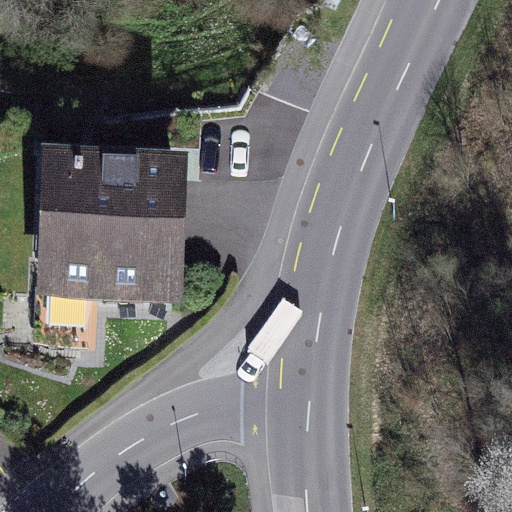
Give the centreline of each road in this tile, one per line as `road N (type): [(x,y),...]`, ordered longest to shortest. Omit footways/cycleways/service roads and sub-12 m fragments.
road 1 (residential): [(317,389),(325,288),(347,197),(437,0)]
road 2 (residential): [(317,389),(212,409),(110,472),(65,511)]
road 3 (residential): [(318,511),(317,389)]
